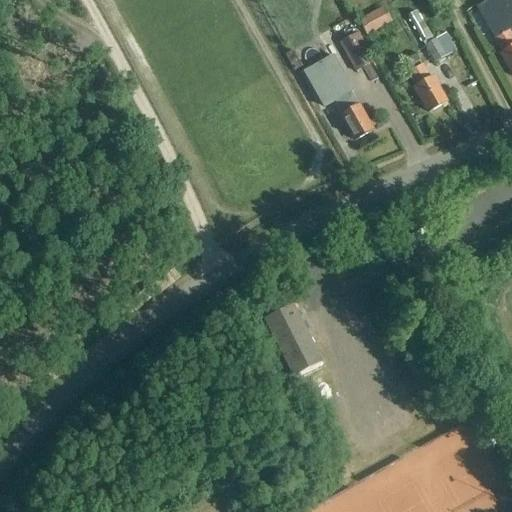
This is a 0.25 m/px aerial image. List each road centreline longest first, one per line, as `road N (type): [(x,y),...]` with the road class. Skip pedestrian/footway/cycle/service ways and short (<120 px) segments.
road 1 (unclassified): [(0,465),(46,415),(223,271),(377,188),(511,132)]
road 2 (track): [(223,271),(85,0)]
road 3 (track): [(511,200),(319,298)]
road 4 (track): [(280,238),(388,424)]
